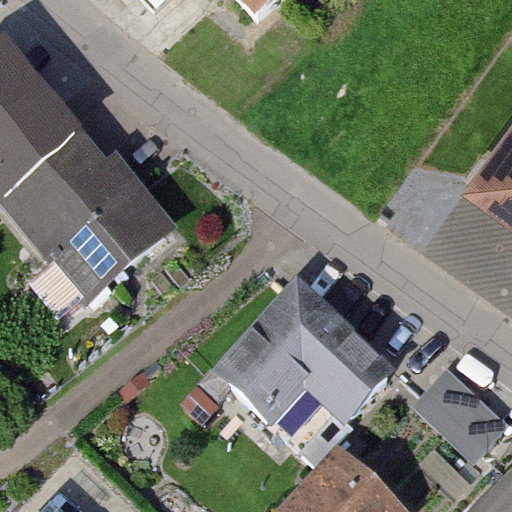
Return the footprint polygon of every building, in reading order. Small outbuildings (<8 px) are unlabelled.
[(252,0),(280,30),(313,0),(252,0)] [(103,135),(16,203),(102,313),(189,244),(103,135)] [(511,145),(487,179),(511,197),(511,145)] [(227,380),(310,460),(397,371),(314,291),(227,380)] [(483,467),(511,437),(511,426),(456,372),(421,407),(483,467)] [(421,511),(351,451),(297,511),(421,511)]
